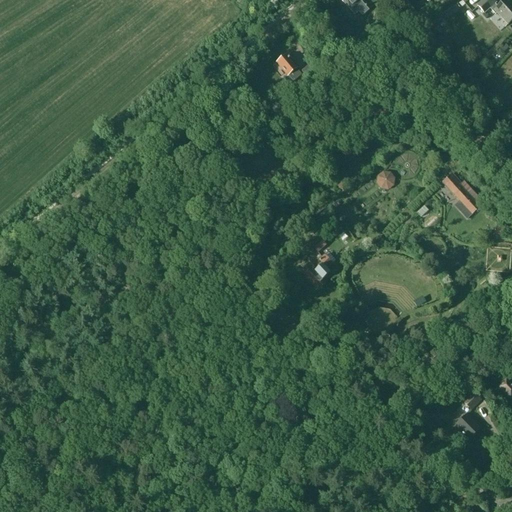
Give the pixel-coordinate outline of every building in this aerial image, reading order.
[(340,0),(354,15),(358,12),(361,16),(368,10),(361,2),(362,1),(361,0),(340,0)] [(505,0),(497,8),(494,4),(496,3),(492,0),(483,0),(477,6),(484,14),(489,8),(495,15),(497,13),(508,25),(511,20),(511,6),(506,0),(505,0)] [(407,2),(401,7),(413,19),(419,14),(407,2)] [(427,23),(432,31),(438,28),(436,24),(440,22),(437,18),(427,23)] [(496,49),(501,54),(508,48),(503,43),(496,49)] [(285,57),(277,63),(293,82),(301,75),(285,57)] [(312,63),(301,71),(305,76),(309,72),(314,79),(320,73),(312,63)] [(490,156),(499,148),(493,141),(484,149),(490,156)] [(387,173),(374,186),(386,199),(399,187),(387,173)] [(468,195),(472,191),(463,181),(461,183),(455,176),(448,183),(445,187),(458,202),(453,206),(466,220),(480,207),(468,195)] [(422,224),(429,217),(425,212),(417,219),(422,224)] [(310,246),(318,254),(326,246),(318,238),(310,246)] [(313,262),(302,272),(318,290),(325,284),(322,281),(330,274),(326,270),(332,265),(324,256),(316,264),(313,262)] [(511,373),(506,367),(501,372),(509,380),(511,377),(511,373)] [(511,387),(504,379),(496,387),(503,394),(504,393),(510,399),(511,396),(511,387)] [(470,410),(480,401),(472,392),(462,401),(470,410)] [(470,419),(469,420),(465,416),(456,425),(460,430),(459,431),(468,440),(480,429),(470,419)]
